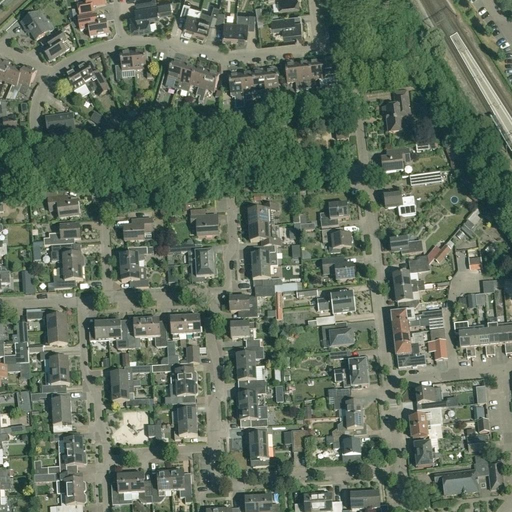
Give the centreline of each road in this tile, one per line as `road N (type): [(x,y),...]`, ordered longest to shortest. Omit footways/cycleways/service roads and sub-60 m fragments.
road 1 (residential): [(391,382),(354,77)]
road 2 (residential): [(215,449),(217,482),(399,470)]
road 3 (residential): [(123,41),(226,57),(319,46)]
road 4 (residential): [(108,463),(84,371),(83,301)]
road 5 (residential): [(213,294),(215,449)]
road 6 (residential): [(511,452),(502,371),(454,376)]
